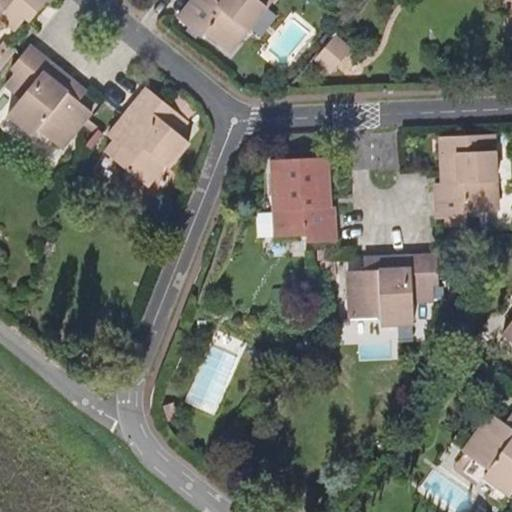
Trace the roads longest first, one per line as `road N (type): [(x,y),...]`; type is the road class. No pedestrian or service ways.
road 1 (residential): [(126,437),(128,399),(234,117)]
road 2 (residential): [(234,117),(93,0)]
road 3 (residential): [(126,437),(0,332)]
road 4 (residential): [(511,108),(372,115)]
road 5 (residential): [(372,115),(234,117)]
road 6 (unclassified): [(221,511),(126,437)]
